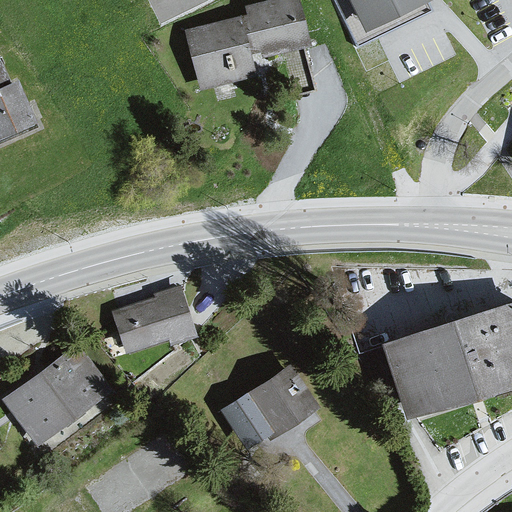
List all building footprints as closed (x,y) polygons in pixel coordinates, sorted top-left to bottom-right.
[(322,42),(308,0),(291,0),(255,10),(268,56),(322,42)] [(429,6),(426,0),(351,0),(368,34),(429,6)] [(269,78),(249,19),(194,33),(217,99),(269,78)] [(0,164),(47,135),(10,56),(0,61),(0,164)] [(181,287),(114,308),(126,345),(193,324),(181,287)] [(511,311),(399,346),(419,430),(511,392),(511,311)] [(131,394),(81,348),(11,406),(59,460),(131,394)] [(300,368),(226,412),(248,462),(338,428),(300,368)]
